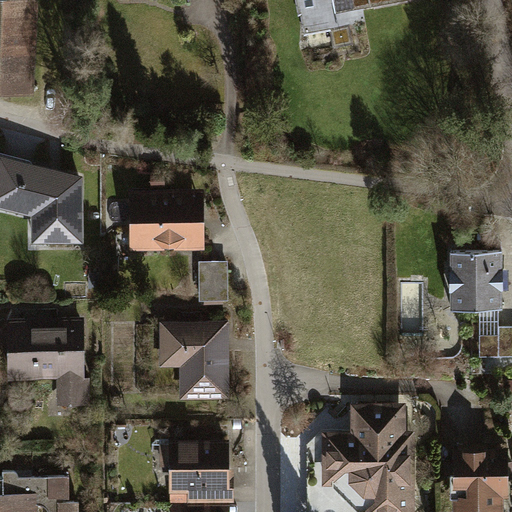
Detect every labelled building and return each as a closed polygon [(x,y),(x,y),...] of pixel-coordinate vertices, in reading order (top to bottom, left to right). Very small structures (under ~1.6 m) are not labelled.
[(337,0),(341,19),(448,0),(447,0),(337,0)] [(40,7),(0,5),(0,98),(38,105),(40,7)] [(86,182),(2,162),(0,169),(0,215),(36,224),(36,253),(88,251),(86,182)] [(206,193),(135,194),(136,253),(207,251),(206,193)] [(505,257),(453,257),(453,317),(506,317),(505,257)] [(231,267),(201,267),(202,310),(231,309),(231,267)] [(87,323),(11,324),(11,385),(60,385),(60,408),(88,408),(87,323)] [(230,327),(162,327),(162,371),(184,371),(184,402),(231,402),(230,327)] [(511,330),(501,331),(502,360),(511,359),(511,330)] [(408,408),(355,408),(355,433),(322,433),(322,489),(334,489),(358,511),(417,511),(417,433),(408,433),(408,408)] [(174,507),(234,505),(231,444),(180,446),(181,470),(172,470),(174,507)] [(510,451),(456,452),(456,511),(504,511),(504,502),(511,501),(510,451)] [(80,511),(79,477),(0,480),(0,511),(80,511)]
